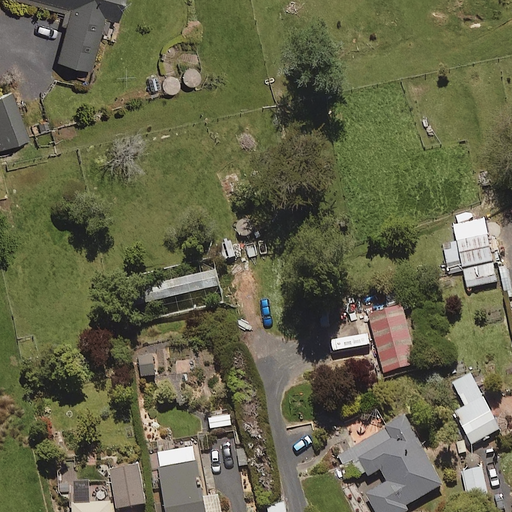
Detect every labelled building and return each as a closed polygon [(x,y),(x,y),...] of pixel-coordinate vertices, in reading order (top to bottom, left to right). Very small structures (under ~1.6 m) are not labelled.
[(30,0),(70,10),(57,62),(91,71),(104,18),(117,21),(122,0),(30,0)] [(0,148),(28,138),(11,92),(0,96),(0,148)] [(468,290),(497,284),(486,221),(455,227),(458,244),(443,247),(448,272),(464,269),(468,290)] [(236,259),(233,241),(218,243),(221,262),(236,259)] [(164,318),(224,305),(218,276),(141,292),(144,308),(161,304),(164,318)] [(418,366),(404,310),(372,318),(386,374),(418,366)] [(155,377),(154,358),(139,359),(141,378),(155,377)] [(473,447),(501,432),(471,375),(454,384),(466,408),(456,414),(473,447)] [(211,429),(229,429),(229,415),(210,416),(211,429)] [(408,511),(407,509),(444,488),(406,421),(345,455),(358,477),(366,472),(369,479),(382,472),(389,484),(364,498),(371,511),(408,511)] [(218,493),(246,490),(239,439),(211,442),(218,493)] [(222,511),(221,500),(204,502),(198,454),(160,459),(167,511),(222,511)] [(146,507),(141,470),(113,474),(118,511),(146,507)] [(469,510),(490,506),(483,470),(463,474),(469,510)] [(113,511),(113,487),(75,488),(75,511),(113,511)]
